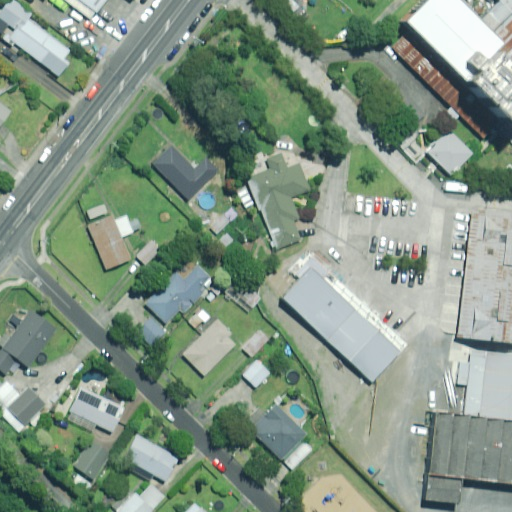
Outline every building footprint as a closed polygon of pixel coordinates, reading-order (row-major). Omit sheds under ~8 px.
[(58,77),(68,64),(63,60),(69,51),(28,20),(32,15),(12,0),(9,0),(0,12),(0,38),(11,47),(14,43),(58,77)] [(63,0),(82,14),(92,0),(122,0),(123,1),(123,0),(63,0)] [(281,0),(294,12),(299,7),(294,3),(296,0),(281,0)] [(489,22),(468,0),(401,0),(396,5),(448,61),(489,22)] [(511,29),(502,19),(470,49),(511,93),(511,29)] [(0,125),(10,112),(0,104),(0,125)] [(473,154),(449,130),(426,153),(450,177),(473,154)] [(264,153),(257,140),(243,147),(250,161),(264,153)] [(205,159),(193,171),(171,147),(153,164),(188,201),(206,184),(218,172),(205,159)] [(258,213),(261,212),(276,250),(301,241),(294,221),(299,219),(291,198),(310,191),(300,164),(286,169),(280,154),(267,160),(271,170),(249,178),(254,191),(250,193),(258,213)] [(511,214),(470,210),(455,338),(511,344),(511,214)] [(231,222),(224,215),(211,228),(218,235),(231,222)] [(115,222),(112,216),(87,226),(106,270),(131,260),(121,238),(142,229),(138,221),(130,225),(126,217),(115,222)] [(153,237),(137,257),(147,266),(164,246),(153,237)] [(336,306),(296,261),(266,287),(306,333),(336,306)] [(212,279),(198,265),(184,279),(177,272),(145,305),(166,325),(180,311),(184,315),(204,294),(200,290),(212,279)] [(262,299),(233,276),(221,290),(250,314),(262,299)] [(55,331),(22,307),(10,323),(17,328),(12,335),(7,331),(0,340),(0,347),(1,349),(0,350),(0,372),(5,376),(17,360),(28,368),(55,331)] [(189,322),(196,330),(203,323),(205,324),(211,319),(203,310),(189,322)] [(267,315),(254,313),(253,322),(266,324),(267,315)] [(166,333),(152,318),(140,330),(155,344),(166,333)] [(230,333),(218,321),(183,356),(204,377),(235,346),(226,337),(230,333)] [(270,338),(261,330),(243,350),(252,358),(270,338)] [(511,357),(470,353),(462,416),(432,413),(423,502),(456,505),(459,479),(511,485),(511,357)] [(274,369),(261,357),(243,376),(256,389),(274,369)] [(44,418),(40,412),(45,407),(29,389),(20,397),(7,383),(0,389),(0,411),(11,424),(16,419),(24,427),(30,421),(35,427),(44,418)] [(123,408),(80,389),(66,420),(93,432),(96,426),(112,433),(123,408)] [(306,435),(276,405),(250,430),(291,472),(308,454),(298,444),(306,435)] [(178,459),(137,435),(123,459),(132,464),(128,470),(150,482),(153,476),(165,482),(178,459)] [(110,455),(91,443),(75,468),(95,480),(110,455)] [(92,485),(78,476),(73,483),(87,492),(92,485)] [(117,511),(151,511),(152,511),(164,498),(150,486),(139,498),(134,494),(117,511)]
